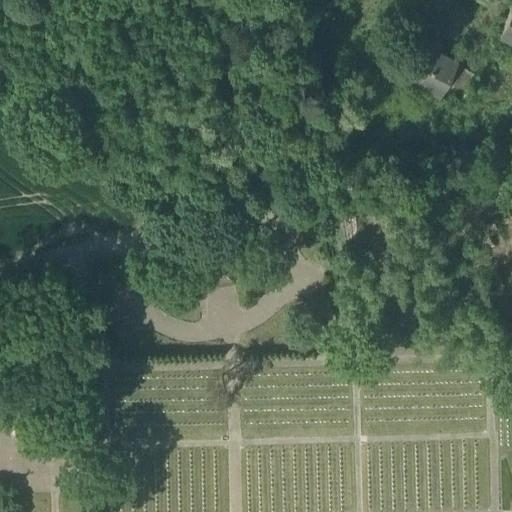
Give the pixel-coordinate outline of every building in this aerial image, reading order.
[(511,2),(498,33),(511,39),(511,2)] [(409,37),(392,69),(437,92),(455,57),(438,48),(436,52),(409,37)] [(195,284),(233,277),(228,252),(191,259),(195,284)] [(336,322),(350,318),(347,305),(333,309),(336,322)] [(356,335),(351,320),(339,324),(344,339),(356,335)]
